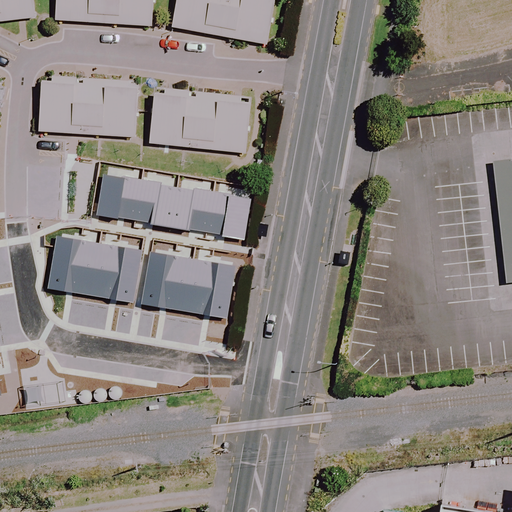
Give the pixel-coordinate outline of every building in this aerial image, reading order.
[(32,0),(0,0),(0,24),(35,20),(32,0)] [(152,28),(154,0),(57,0),(56,22),(152,28)] [(267,47),(276,0),(177,0),(172,29),(267,47)] [(128,88),(128,82),(53,77),(52,83),(44,82),(41,133),(136,139),(139,88),(128,88)] [(246,155),(251,102),(173,94),(156,93),(151,145),(246,155)] [(511,162),(493,165),(506,283),(511,282),(511,162)] [(434,511),(511,511),(511,495),(506,494),(503,511),(474,511),(435,506),(434,511)]
